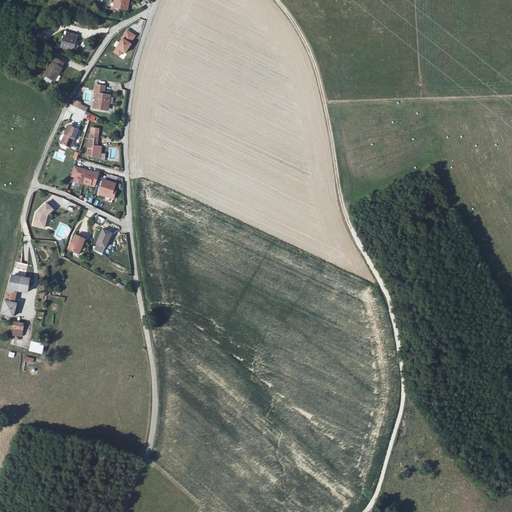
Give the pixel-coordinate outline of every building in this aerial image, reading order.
[(118,0),(116,8),(128,10),(131,0),(129,0),(118,0)] [(66,35),(62,47),(75,50),(81,29),(71,26),(68,35),(66,35)] [(113,52),(120,57),(122,53),(125,54),(136,35),(126,29),(113,52)] [(33,38),(47,44),(49,38),(35,32),(33,38)] [(54,60),(46,73),(57,79),(64,66),(54,60)] [(108,105),(111,105),(112,95),(105,94),(106,86),(97,84),(96,93),(97,94),(95,108),(107,110),(108,105)] [(86,111),(88,107),(76,102),(75,107),(86,111)] [(79,129),(69,125),(65,133),(67,134),(62,143),(70,147),(79,129)] [(90,134),(89,156),(94,156),(94,151),(98,151),(99,134),(90,134)] [(88,171),(76,167),(73,176),(77,178),(76,182),(85,185),(86,184),(88,179),(86,178),(88,171)] [(89,173),(88,179),(86,184),(96,187),(101,173),(97,172),(96,175),(89,173)] [(118,184),(106,180),(101,194),(116,199),(118,192),(116,191),(118,184)] [(46,219),(54,210),(47,203),(37,214),(35,226),(44,228),(46,219)] [(104,229),(97,243),(107,248),(114,234),(104,229)] [(79,254),(86,240),(77,236),(70,249),(79,254)] [(13,276),(3,314),(16,317),(19,304),(14,303),(16,291),(28,293),(29,289),(31,290),(32,286),(29,285),(30,279),(13,276)] [(14,335),(24,337),(26,324),(16,323),(14,335)] [(31,341),(28,351),(42,354),(44,344),(31,341)]
